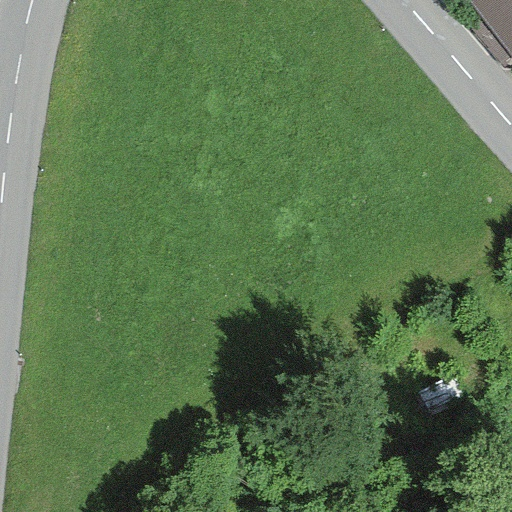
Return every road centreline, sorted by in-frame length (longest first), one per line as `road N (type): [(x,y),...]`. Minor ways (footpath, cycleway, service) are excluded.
road 1 (primary): [(0,235),(20,54),(34,0)]
road 2 (primary): [(402,0),(511,128)]
